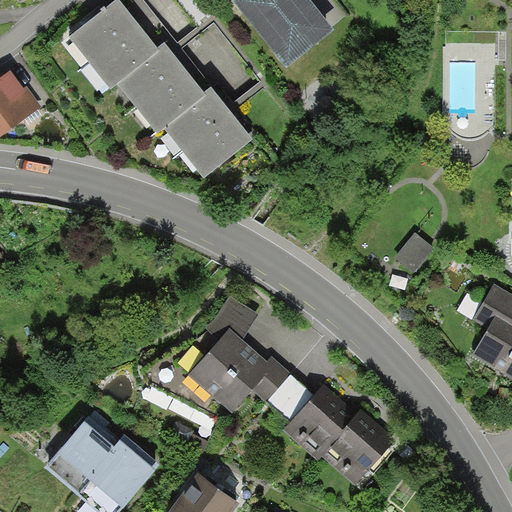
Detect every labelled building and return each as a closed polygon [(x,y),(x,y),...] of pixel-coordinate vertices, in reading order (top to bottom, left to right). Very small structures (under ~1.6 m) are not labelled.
[(232,0),(287,68),(333,32),(306,0),(232,0)] [(166,132),(205,182),(255,143),(239,123),(224,103),(212,88),(204,94),(192,78),(177,58),(165,43),(157,50),(144,33),(130,15),(120,1),(70,39),(112,93),(120,88),(158,138),(166,132)] [(0,138),(42,107),(26,85),(22,88),(20,86),(9,70),(0,76),(0,138)] [(392,259),(412,276),(435,250),(415,233),(392,259)] [(475,356),(511,378),(511,293),(496,284),(475,320),(491,329),(475,356)] [(291,423),(314,397),(273,358),(268,363),(255,352),(243,340),(259,315),(231,296),(214,321),(206,328),(220,342),(189,376),(233,415),(250,397),(255,401),(259,397),(291,423)] [(314,397),(291,423),(283,432),(319,464),(322,460),(355,489),(398,440),(377,422),(357,404),(352,410),(346,405),(324,386),(314,397)] [(46,469),(95,511),(122,511),(156,475),(131,453),(121,444),(112,454),(91,435),(93,432),(85,424),(46,469)] [(189,447),(203,454),(209,441),(194,435),(189,447)] [(168,511),(232,511),(238,505),(194,475),(168,511)]
